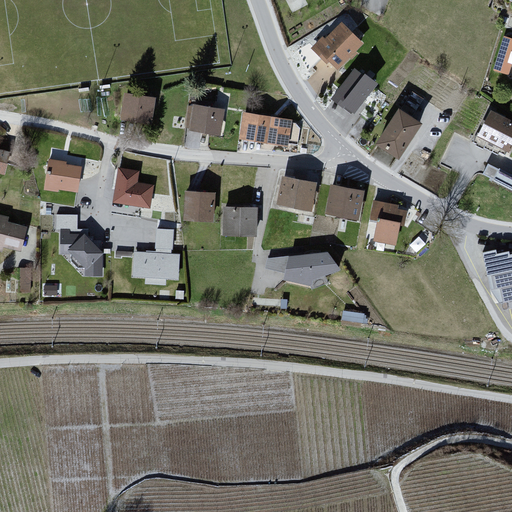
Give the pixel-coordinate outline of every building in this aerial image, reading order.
[(340,24),(316,50),(338,71),(363,45),(340,24)] [(511,39),(504,37),(492,73),(510,79),(511,70),(511,39)] [(374,84),(355,69),(334,95),(354,110),(374,84)] [(155,100),(125,95),(120,121),(150,126),(155,100)] [(224,113),(194,107),(189,131),(219,137),(224,113)] [(400,111),(377,148),(400,162),(423,125),(400,111)] [(511,122),(490,112),(477,137),(510,153),(511,149),(511,122)] [(291,123),(244,116),(239,142),(287,150),(291,123)] [(0,175),(6,177),(12,153),(0,150),(0,175)] [(67,161),(48,159),(43,190),(78,195),(82,169),(67,167),(67,161)] [(511,188),(511,173),(488,162),(482,175),(511,188)] [(140,174),(118,170),(113,204),(150,210),(154,187),(138,185),(140,174)] [(318,184),(282,176),(276,203),(312,211),(318,184)] [(365,191),(331,184),(325,212),(360,219),(365,191)] [(216,194),(185,193),(184,221),(215,222),(216,194)] [(403,207),(373,202),(370,223),(378,224),(374,243),(397,247),(400,229),(406,230),(409,212),(402,211),(403,207)] [(256,205),(224,205),(224,235),(256,235),(256,205)] [(0,252),(2,253),(3,249),(22,254),(28,230),(8,225),(9,219),(0,216),(0,252)] [(155,251),(134,250),(133,274),(145,275),(144,284),(166,286),(166,279),(181,280),(182,250),(171,250),(172,228),(156,227),(155,251)] [(75,232),(61,232),(60,258),(72,258),(85,273),(85,278),(103,279),(104,257),(86,236),(75,232)] [(325,252),(269,257),(267,267),(284,273),(283,278),(312,282),(329,275),(340,265),(325,252)] [(497,252),(482,255),(494,304),(511,300),(511,257),(511,253),(498,256),(497,252)] [(31,291),(31,266),(20,266),(20,291),(31,291)] [(343,319),(366,321),(367,311),(344,309),(343,319)]
